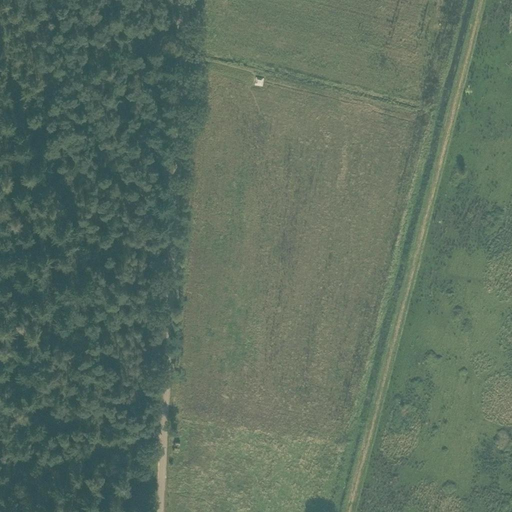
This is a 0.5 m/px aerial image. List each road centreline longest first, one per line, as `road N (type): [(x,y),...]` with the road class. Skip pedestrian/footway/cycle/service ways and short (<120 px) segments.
road 1 (unclassified): [(159,511),(180,140),(178,0)]
road 2 (track): [(184,19),(0,108)]
